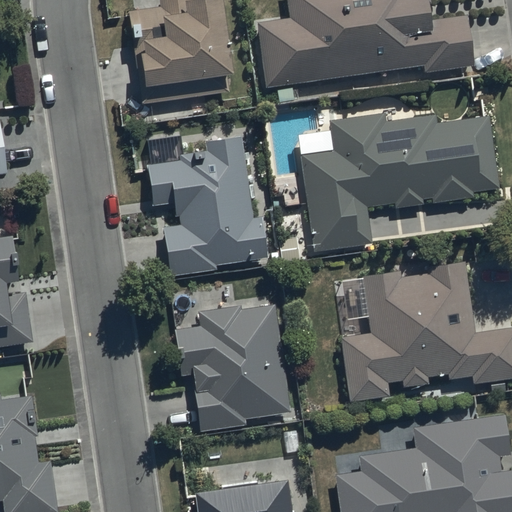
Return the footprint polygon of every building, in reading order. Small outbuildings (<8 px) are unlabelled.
[(159,0),(160,3),(130,7),(142,97),(230,86),(227,65),(234,64),(225,0),(159,0)] [(266,81),(276,80),(279,100),(296,98),(293,78),(424,62),(424,66),(474,60),(468,10),(434,14),(431,0),(288,0),(291,14),(259,18),(266,81)] [(335,146),(301,151),(315,246),(372,238),(367,204),(397,199),(398,202),(424,198),(423,195),(434,193),(435,198),(474,192),(474,189),(500,185),(489,112),(439,120),(437,111),(385,119),(384,109),(331,117),(335,143),(335,146)] [(182,156),(148,161),(153,202),(176,199),(179,221),(165,223),(171,273),(216,267),(216,260),(268,254),(264,213),(253,214),(243,132),(205,136),(206,144),(181,147),(182,156)] [(20,272),(13,224),(0,226),(0,340),(33,337),(27,288),(12,290),(9,273),(20,272)] [(464,255),(362,271),(371,328),(341,333),(351,396),(390,389),(388,377),(403,375),(404,381),(429,378),(428,372),(449,369),(449,374),(474,371),(475,379),(511,373),(511,324),(476,330),(464,255)] [(241,301),(197,307),(199,321),(178,324),(183,371),(194,369),(201,428),(247,422),(246,415),(289,409),(275,301),(241,305),(241,301)] [(0,494),(3,494),(5,511),(29,511),(58,508),(50,456),(38,458),(34,432),(39,431),(33,391),(0,396),(0,392),(0,494)] [(361,467),(336,470),(341,511),(511,511),(511,464),(501,466),(499,451),(511,448),(511,446),(507,411),(413,423),(416,444),(359,452),(361,467)] [(293,511),(288,469),(197,481),(201,511),(293,511)]
